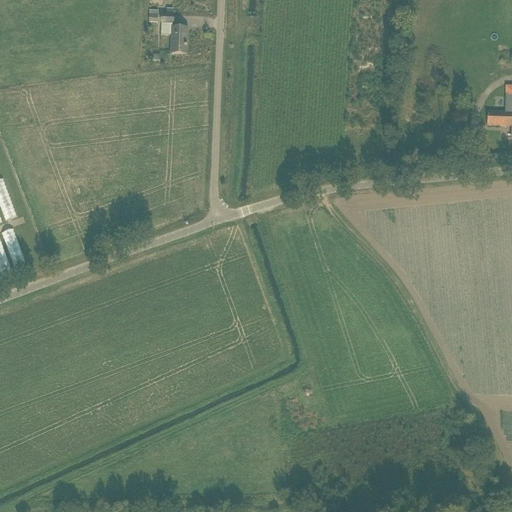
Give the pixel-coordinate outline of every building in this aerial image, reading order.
[(161,23),(173,24),(174,16),(162,15),(161,23)] [(173,24),(161,23),(161,35),(172,36),(171,54),(187,55),(188,29),(172,29),(173,24)] [(488,113),(487,126),(511,126),(511,87),(506,87),(506,114),(488,113)] [(467,121),(465,111),(452,114),(455,124),(467,121)] [(0,179),(0,207),(5,221),(17,217),(3,179),(0,179)] [(25,268),(14,229),(3,233),(14,271),(25,268)] [(0,276),(11,273),(0,238),(0,276)]
